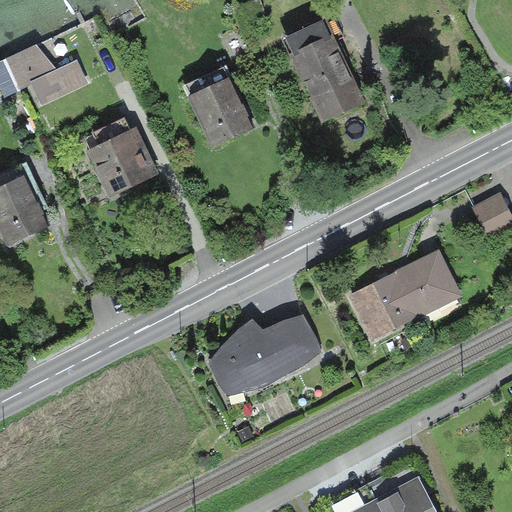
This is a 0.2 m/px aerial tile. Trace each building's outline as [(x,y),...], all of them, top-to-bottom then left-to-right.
[(322,25),(290,40),(298,55),(295,57),(326,121),(363,103),(333,39),(330,40),(322,25)] [(34,84),(42,100),(86,81),(78,63),(50,75),(43,61),(47,59),(37,48),(0,64),(0,80),(7,96),(34,84)] [(226,69),(187,87),(214,144),(252,126),(226,69)] [(103,148),(93,152),(113,193),(151,175),(125,121),(97,134),(103,148)] [(48,208),(27,164),(0,176),(0,223),(9,242),(48,224),(41,211),(48,208)] [(511,210),(506,198),(478,211),(492,242),(511,232),(511,210)] [(441,254),(355,296),(376,339),(462,296),(441,254)] [(236,380),(244,389),(264,383),(305,362),(302,350),(316,341),(303,317),(286,322),(263,335),(254,323),(242,333),(225,348),(212,363),(223,383),(236,380)] [(432,511),(418,485),(378,506),(381,511),(432,511)]
